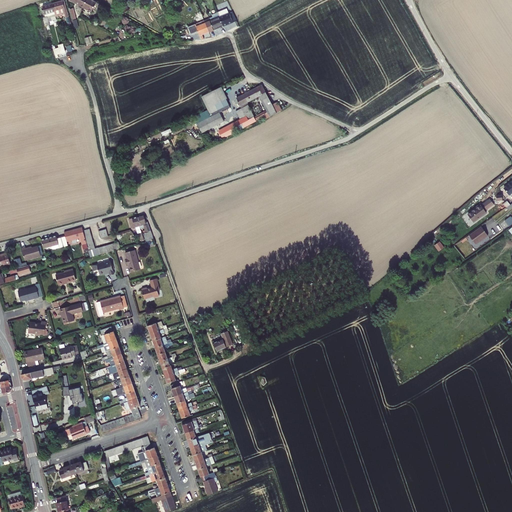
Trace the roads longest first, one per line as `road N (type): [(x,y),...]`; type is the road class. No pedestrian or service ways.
road 1 (unclassified): [(121,213),(358,132)]
road 2 (unclassified): [(358,132),(250,76),(229,31)]
road 3 (unclassified): [(121,213),(75,57)]
road 4 (residential): [(156,421),(176,481),(185,486),(191,479),(169,416)]
road 5 (residential): [(34,466),(156,421)]
road 6 (unclassified): [(0,245),(121,213)]
